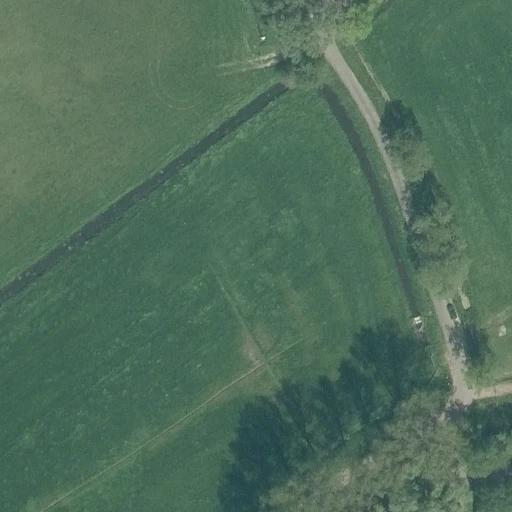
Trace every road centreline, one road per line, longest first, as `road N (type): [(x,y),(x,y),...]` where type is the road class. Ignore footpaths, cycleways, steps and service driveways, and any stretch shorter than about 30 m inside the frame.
road 1 (unclassified): [(430,435),(458,398),(456,354),(395,173),(331,54)]
road 2 (unclassified): [(304,511),(361,467),(430,435)]
